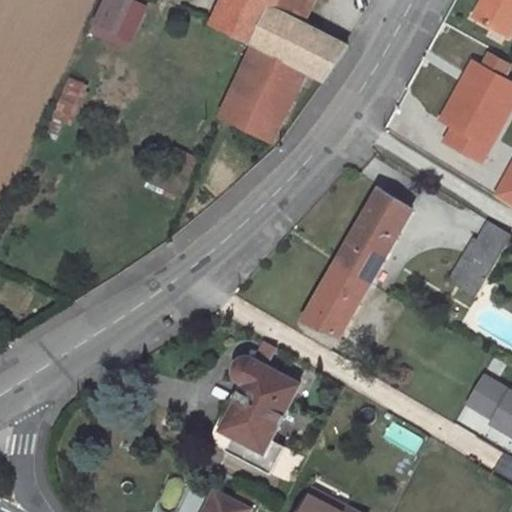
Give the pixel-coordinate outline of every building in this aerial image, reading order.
[(131,0),(106,0),(96,22),(116,32),(131,0)] [(279,0),(226,0),(215,23),(256,43),(223,116),(275,142),(309,71),(327,80),(349,47),(299,22),(275,9),(279,0)] [(309,0),(279,0),(275,9),(299,22),(309,0)] [(511,0),(483,0),(474,17),(510,37),(511,33),(511,0)] [(511,97),(511,84),(479,66),(442,131),(481,153),(511,97)] [(511,162),(493,193),(511,205),(511,162)] [(415,211),(382,190),(339,265),(374,284),(415,211)] [(511,240),(511,231),(494,221),(482,243),(478,241),(474,246),(499,261),(511,240)] [(474,246),(453,284),(478,298),(499,261),(474,246)] [(339,265),(305,323),(342,337),(374,284),(339,265)] [(436,322),(411,364),(432,376),(457,334),(436,322)] [(274,440),(302,385),(257,360),(253,360),(248,361),(244,364),(241,370),(240,375),(241,378),(243,381),(247,384),(223,429),(236,435),(228,451),(273,473),(286,447),(274,440)] [(511,439),(511,389),(481,376),(462,417),(511,439)] [(252,511),(254,510),(218,491),(206,511),(252,511)] [(314,491),(312,495),(343,511),(346,511),(349,509),(314,491)] [(346,511),(343,511),(312,495),(302,511),(354,511),(349,509),(346,511)]
